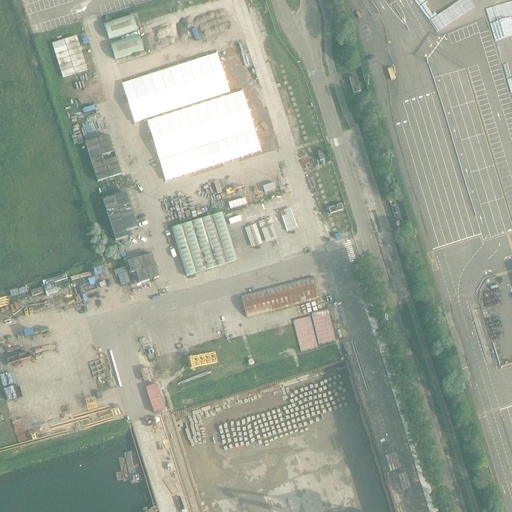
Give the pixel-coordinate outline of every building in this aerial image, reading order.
[(137,30),(133,16),(104,25),(108,39),(137,30)] [(62,78),(87,70),(76,36),(51,44),(62,78)] [(143,51),(138,36),(110,45),(115,60),(143,51)] [(349,79),(354,94),(360,92),(355,77),(349,79)] [(85,143),(96,181),(120,174),(109,136),(85,143)] [(126,193),(103,201),(115,241),(127,237),(125,231),(137,228),(126,193)] [(238,261),(223,213),(172,230),(187,277),(238,261)] [(152,255),(129,263),(136,285),(159,278),(152,255)] [(313,276),(241,296),(247,316),(319,297),(313,276)]
